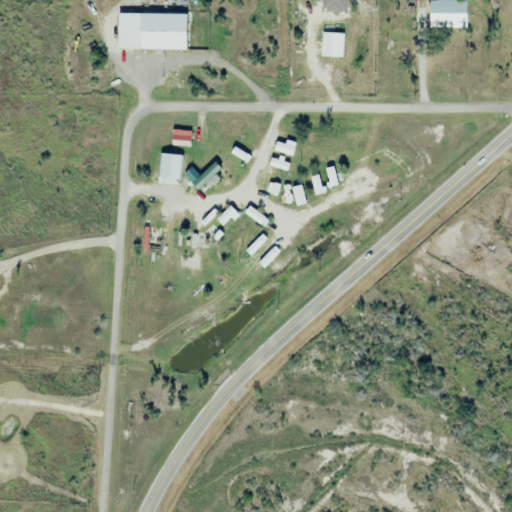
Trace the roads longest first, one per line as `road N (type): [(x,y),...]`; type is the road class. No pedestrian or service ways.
road 1 (residential): [(511,102),(137,110),(127,135),(102,511)]
road 2 (tertiary): [(511,132),(258,350),(179,449),(144,511)]
